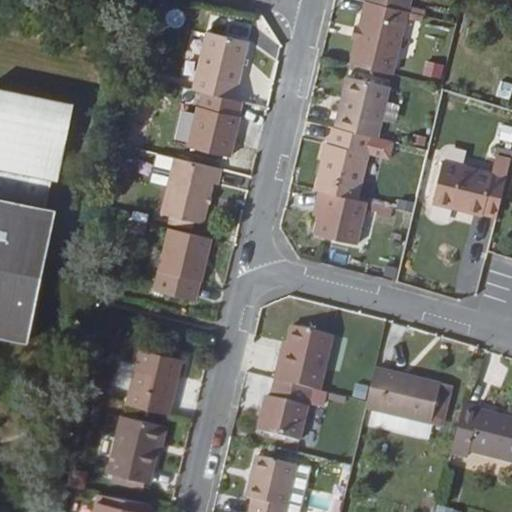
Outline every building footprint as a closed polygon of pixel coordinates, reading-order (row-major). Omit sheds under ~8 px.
[(388,0),(345,0),(342,15),(381,24),(385,9),(386,9),(388,0)] [(340,17),(382,24),(385,25),(381,24),(342,15),(341,15),(340,17)] [(382,24),(340,17),(334,42),(332,52),(326,78),(367,87),(382,24)] [(184,47),(171,106),(180,108),(211,115),(224,56),(184,47)] [(424,62),(423,76),(444,79),(446,64),(424,62)] [(0,330),(24,335),(48,211),(40,210),(41,205),(46,177),(53,179),(69,101),(0,86),(0,330)] [(311,142),(348,150),(353,151),(363,99),(323,90),(311,142)] [(216,131),(219,116),(211,115),(180,108),(177,123),(175,122),(167,161),(209,171),(218,132),(216,131)] [(292,205),(298,206),(332,214),(348,150),(311,142),(309,141),(305,157),(302,157),(292,205)] [(494,202),(511,206),(511,147),(508,146),(494,202)] [(464,218),(477,222),(486,185),(422,169),(413,209),(463,221),(464,218)] [(197,200),(201,184),(152,173),(140,229),(183,238),(191,199),(197,200)] [(335,259),(344,216),(332,214),(298,206),(294,222),(299,223),(298,230),(293,250),(335,259)] [(181,297),(191,254),(149,245),(140,288),(181,297)] [(24,335),(0,330),(0,335),(23,340),(24,335)] [(265,377),(261,376),(257,393),(293,402),(301,403),(314,346),(274,337),(270,356),(265,377)] [(270,356),(266,355),(261,376),(265,377),(270,356)] [(123,360),(119,376),(113,401),(109,416),(151,425),(164,370),(123,360)] [(100,397),(113,401),(119,376),(106,372),(100,397)] [(423,393),(355,378),(347,414),(346,418),(414,433),(423,393)] [(282,452),(293,402),(257,393),(253,410),(247,409),(239,443),(282,452)] [(511,437),(511,431),(445,415),(435,455),(503,473),(511,437)] [(104,427),(91,484),(131,493),(144,437),(104,427)] [(236,511),(235,511),(271,511),(279,477),(240,469),(229,510),(236,511)] [(71,489),(85,491),(87,473),(73,472),(71,489)]
